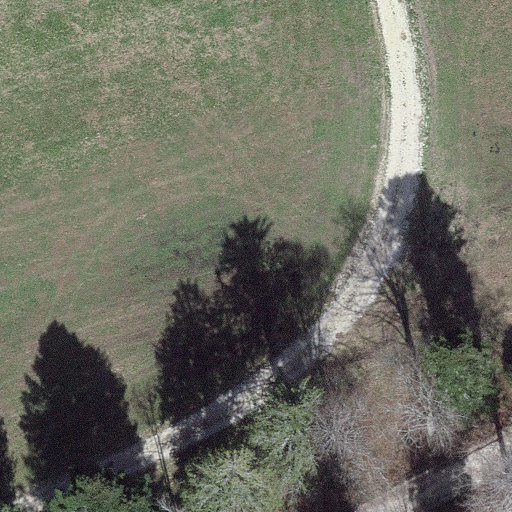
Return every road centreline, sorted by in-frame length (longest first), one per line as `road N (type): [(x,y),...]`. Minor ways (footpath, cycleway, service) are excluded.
road 1 (track): [(35,511),(276,372),(371,262),(403,145),(399,49),(386,0)]
road 2 (track): [(511,455),(393,511)]
